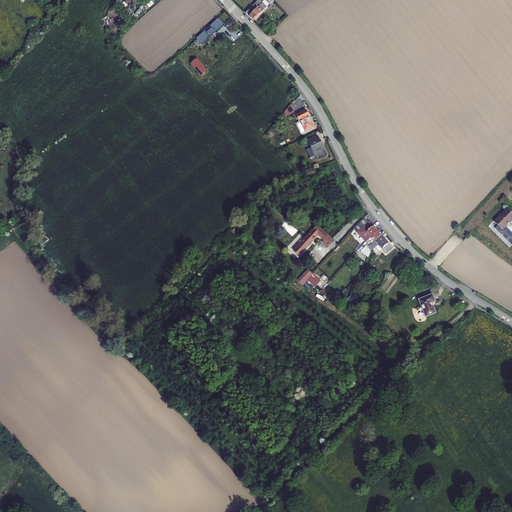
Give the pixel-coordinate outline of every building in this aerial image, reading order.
[(262,0),(250,14),(257,21),(276,1),(275,0),(262,0)] [(224,23),(218,18),(197,38),(203,44),(224,23)] [(199,57),(194,62),(204,72),(210,67),(199,57)] [(294,102),(287,110),(289,108),(291,113),(289,114),(297,110),(294,102)] [(297,113),(300,118),(310,112),(308,108),(297,113)] [(315,125),(310,112),(300,118),(301,121),(299,122),(303,130),(315,125)] [(331,155),(322,136),(307,142),(311,151),(315,149),(320,160),(331,155)] [(511,209),(510,208),(497,221),(505,229),(511,220),(511,209)] [(357,229),(359,231),(370,221),(366,217),(357,229)] [(380,230),(376,225),(371,220),(359,231),(368,241),(380,230)] [(301,253),(311,242),(319,233),(325,238),(323,239),(329,245),(335,239),(319,223),(295,248),(301,253)] [(384,234),(380,230),(368,241),(364,245),(361,249),(369,259),(374,249),(372,246),(384,234)] [(385,249),(388,252),(395,246),(384,234),(372,246),(374,249),(375,250),(378,247),(382,251),(385,249)] [(308,269),(298,280),(304,286),(308,281),(315,287),(321,281),(308,269)] [(343,289),(336,297),(341,301),(353,288),(349,285),(345,291),(343,289)] [(439,298),(436,291),(423,295),(424,300),(428,313),(438,310),(435,300),(439,298)] [(350,304),(356,297),(352,294),(346,301),(350,304)]
